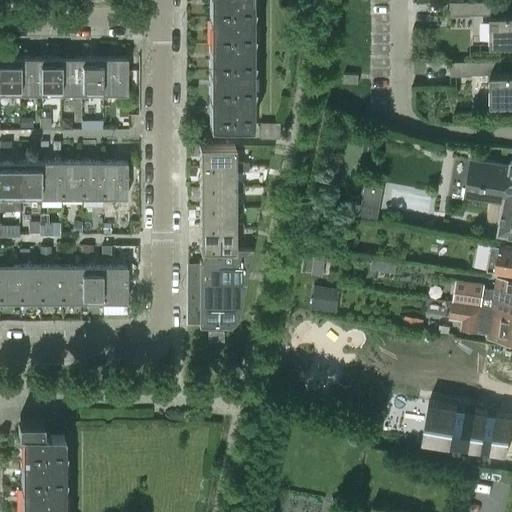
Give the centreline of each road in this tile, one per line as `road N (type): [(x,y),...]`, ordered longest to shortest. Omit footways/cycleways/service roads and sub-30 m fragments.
road 1 (residential): [(0,350),(143,351),(163,338),(161,16)]
road 2 (residential): [(511,134),(404,125),(403,0)]
road 3 (residential): [(161,16),(0,17)]
